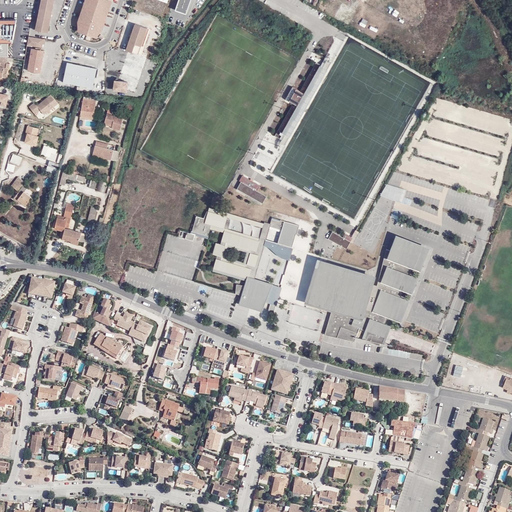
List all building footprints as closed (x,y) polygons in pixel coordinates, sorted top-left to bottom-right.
[(53,0),(41,0),(35,30),(47,33),(53,0)] [(97,36),(101,31),(112,2),(106,0),(85,0),(78,22),(78,29),(84,31),(83,34),(90,36),(91,34),(97,36)] [(173,0),(171,6),(182,8),(184,0),(173,0)] [(0,42),(8,42),(15,42),(15,19),(0,18),(0,42)] [(134,25),(128,43),(125,51),(131,53),(134,45),(140,47),(146,29),(134,25)] [(45,39),(43,39),(28,36),(26,45),(41,47),(42,44),(44,44),(45,39)] [(8,42),(0,42),(0,52),(8,54),(8,42)] [(43,51),(31,49),(27,71),(39,74),(43,51)] [(288,143),(325,65),(316,60),(302,89),(294,85),(286,101),(292,103),(276,137),(288,143)] [(92,89),(96,70),(67,63),(63,83),(92,89)] [(126,92),(127,83),(114,81),(113,91),(126,92)] [(0,93),(0,104),(5,106),(8,96),(0,93)] [(57,104),(50,95),(36,106),(34,103),(29,107),(35,114),(40,110),(44,115),(57,104)] [(94,117),(95,107),(82,105),(81,115),(94,117)] [(121,124),(122,119),(123,117),(119,116),(115,115),(112,114),(107,113),(106,117),(105,118),(104,122),(104,124),(107,125),(110,126),(112,126),(111,128),(119,130),(121,124)] [(38,136),(37,135),(39,128),(28,125),(26,134),(27,134),(25,142),(36,145),(38,136)] [(114,145),(97,141),(95,145),(114,149),(114,145)] [(44,145),(43,150),(41,154),(50,157),(52,152),(56,154),(57,150),(44,145)] [(95,145),(93,155),(111,159),(114,149),(95,145)] [(11,162),(20,165),(22,158),(13,155),(11,162)] [(48,172),(57,174),(59,164),(50,162),(48,172)] [(6,171),(14,173),(16,165),(8,163),(6,171)] [(77,179),(85,181),(86,177),(63,171),(60,183),(65,185),(67,178),(68,175),(77,177),(77,179)] [(262,202),(266,193),(257,190),(260,182),(242,175),(235,191),(262,202)] [(18,191),(25,182),(18,177),(11,186),(18,191)] [(90,180),(89,188),(95,189),(97,182),(90,180)] [(96,191),(105,193),(107,183),(98,181),(96,191)] [(403,201),(406,188),(388,183),(384,196),(403,201)] [(26,205),(32,197),(24,191),(22,194),(19,191),(14,198),(22,204),(23,203),(26,205)] [(84,211),(89,212),(91,205),(97,206),(99,198),(87,195),(84,211)] [(67,205),(66,212),(65,214),(71,216),(72,214),(74,207),(67,205)] [(88,222),(94,223),(96,207),(90,206),(88,222)] [(228,217),(207,212),(204,219),(197,217),(193,231),(193,232),(208,236),(211,226),(224,229),(228,217)] [(64,219),(58,218),(55,227),(65,229),(65,228),(65,226),(69,227),(71,218),(64,217),(64,219)] [(213,255),(217,256),(213,269),(248,279),(247,268),(222,261),(227,243),(252,250),(263,253),(265,246),(267,240),(271,227),(282,230),(278,244),(292,248),(296,235),(297,235),(300,226),(285,221),(272,218),(271,224),(265,223),(260,239),(225,229),(224,229),(225,230),(221,245),(216,243),(213,255)] [(86,234),(75,231),(65,228),(65,229),(64,230),(62,239),(71,241),(71,240),(79,242),(79,240),(84,242),(86,234)] [(353,242),(358,230),(355,228),(352,235),(345,232),(344,235),(332,230),(328,239),(347,247),(349,241),(353,242)] [(209,236),(208,236),(193,232),(193,231),(192,231),(191,234),(192,234),(195,235),(208,239),(209,236)] [(386,258),(420,269),(429,242),(395,231),(386,258)] [(290,261),(294,248),(292,248),(278,244),(267,240),(265,246),(266,247),(268,248),(269,249),(272,251),(274,252),(276,254),(278,255),(280,257),(282,259),(290,261)] [(241,295),(242,295),(243,295),(243,297),(244,299),(247,303),(252,305),(259,306),(261,306),(268,287),(254,283),(255,279),(263,253),(252,250),(247,268),(248,279),(245,286),(238,285),(237,285),(237,286),(236,294),(237,294),(240,295),(241,295)] [(377,271),(317,255),(304,301),(364,317),(377,271)] [(380,280),(411,292),(418,274),(386,263),(380,280)] [(51,299),(55,283),(31,278),(28,294),(51,299)] [(244,299),(243,297),(243,295),(239,306),(262,312),(266,303),(273,285),(255,279),(254,283),(268,287),(261,306),(259,306),(252,305),(247,303),(244,299)] [(70,300),(75,288),(65,285),(62,293),(66,294),(66,296),(68,297),(67,299),(70,300)] [(277,306),(282,288),(273,285),(266,303),(271,305),(269,312),(274,313),(276,306),(277,306)] [(371,311),(401,320),(409,297),(379,287),(371,311)] [(87,299),(82,298),(80,303),(83,305),(81,311),(78,310),(76,316),(86,320),(94,297),(88,295),(87,299)] [(102,296),(92,319),(110,326),(113,319),(106,317),(110,308),(107,307),(110,299),(102,296)] [(304,314),(305,316),(315,315),(315,309),(305,310),(305,305),(295,306),(296,314),(304,314)] [(27,316),(26,315),(27,310),(18,307),(17,311),(14,319),(16,319),(13,326),(23,329),(27,316)] [(117,325),(130,331),(134,322),(132,321),(134,316),(127,312),(124,317),(121,316),(118,321),(117,325)] [(83,326),(69,324),(68,329),(65,328),(64,330),(63,333),(62,337),(61,341),(65,342),(68,343),(72,345),(73,342),(74,339),(75,335),(76,332),(77,330),(82,331),(83,326)] [(169,340),(171,340),(168,344),(178,347),(182,335),(178,333),(180,329),(172,327),(171,331),(172,331),(169,340)] [(0,337),(0,336),(0,340),(5,342),(9,331),(3,329),(0,337)] [(101,334),(94,344),(108,353),(110,351),(117,355),(123,347),(118,343),(117,344),(101,334)] [(14,337),(10,339),(9,343),(26,349),(27,346),(20,344),(21,339),(14,337)] [(26,349),(9,343),(8,348),(12,349),(12,351),(20,353),(25,354),(26,349)] [(175,346),(168,344),(163,357),(174,361),(177,352),(173,351),(175,346)] [(204,349),(201,356),(210,358),(209,360),(213,362),(216,350),(213,348),(212,349),(206,347),(205,349),(204,349)] [(212,363),(224,366),(228,354),(225,353),(226,352),(216,349),(216,350),(213,362),(212,363)] [(64,353),(58,351),(57,354),(55,360),(60,362),(62,362),(69,365),(72,357),(64,354),(64,353)] [(55,360),(57,354),(52,352),(49,360),(60,363),(60,362),(55,360)] [(240,370),(248,373),(253,358),(248,357),(248,358),(239,356),(235,366),(241,368),(240,370)] [(265,380),(270,364),(260,361),(256,373),(252,372),(250,379),(254,380),(255,377),(265,380)] [(13,368),(15,364),(7,362),(4,374),(11,376),(15,377),(18,369),(13,368)] [(167,367),(158,364),(154,377),(163,380),(166,372),(165,372),(167,367)] [(460,378),(463,366),(456,364),(452,375),(460,378)] [(55,381),(56,371),(52,370),(52,366),(45,365),(44,369),(46,369),(44,379),(55,381)] [(98,378),(102,379),(105,372),(86,366),(82,376),(92,379),(93,378),(97,379),(98,378)] [(293,375),(278,370),(272,389),(287,394),(293,375)] [(107,375),(104,383),(108,385),(115,387),(123,390),(126,381),(111,376),(111,377),(107,375)] [(210,388),(218,389),(219,379),(215,378),(214,380),(193,377),(192,382),(201,383),(199,393),(210,395),(210,388)] [(511,378),(509,378),(508,379),(505,378),(502,387),(506,389),(505,392),(511,394),(511,378)] [(325,393),(328,394),(331,395),(334,385),(331,384),(327,383),(324,382),(323,386),(322,390),(321,392),(325,393)] [(81,391),(83,388),(72,383),(66,397),(76,401),(80,391),(81,391)] [(343,387),(343,385),(334,383),(334,385),(331,395),(330,397),(336,399),(342,400),(343,398),(345,391),(346,388),(343,387)] [(57,391),(60,392),(60,388),(53,386),(52,390),(39,389),(38,397),(48,400),(56,402),(57,391)] [(234,398),(241,400),(246,401),(249,391),(231,386),(228,396),(234,398)] [(366,405),(373,407),(373,395),(368,394),(369,391),(356,388),(354,399),(366,402),(366,405)] [(379,399),(404,402),(405,390),(379,388),(379,399)] [(263,407),(266,396),(249,391),(246,401),(250,402),(250,401),(252,402),(253,402),(253,403),(256,404),(255,405),(263,407)] [(1,393),(0,399),(0,407),(4,408),(5,404),(15,406),(17,396),(1,393)] [(116,408),(121,397),(113,394),(111,397),(108,396),(106,403),(116,408)] [(272,410),(282,413),(286,397),(276,395),(272,410)] [(164,412),(163,417),(167,419),(174,421),(179,405),(166,401),(162,400),(159,410),(164,412)] [(132,409),(125,406),(120,417),(127,420),(132,409)] [(214,421),(228,426),(231,418),(230,418),(231,414),(222,411),(221,412),(217,411),(214,421)] [(318,424),(318,427),(322,428),(322,427),(324,419),(321,417),(321,414),(314,412),(311,422),(318,424)] [(364,418),(364,415),(352,413),(351,420),(354,421),(353,424),(366,426),(367,418),(364,418)] [(339,419),(325,416),(324,419),(322,427),(330,429),(328,437),(334,438),(338,425),(337,425),(339,419)] [(479,430),(475,429),(474,432),(478,433),(482,434),(483,431),(486,432),(490,433),(491,429),(494,421),(483,418),(479,430)] [(406,431),(405,437),(412,439),(414,428),(415,423),(396,421),(395,426),(393,436),(400,437),(401,430),(406,431)] [(0,425),(0,454),(7,456),(8,456),(12,427),(0,425)] [(221,436),(216,434),(217,431),(209,429),(208,432),(210,433),(208,439),(211,440),(209,448),(218,450),(221,436)] [(82,448),(84,442),(85,441),(85,439),(81,438),(83,432),(77,430),(76,430),(75,433),(74,437),(73,440),(75,441),(77,442),(80,443),(79,447),(82,448)] [(92,435),(87,433),(85,439),(85,441),(94,444),(95,440),(100,442),(103,433),(93,430),(92,435)] [(358,434),(341,431),(339,442),(344,443),(345,442),(360,444),(362,435),(358,434)] [(55,440),(48,439),(48,440),(47,446),(54,447),(53,452),(60,454),(64,435),(56,433),(55,440)] [(471,446),(470,450),(473,451),(477,452),(478,449),(482,450),(484,451),(486,446),(489,437),(485,435),(482,434),(478,433),(476,442),(474,447),(471,446)] [(39,450),(40,450),(42,439),(43,434),(36,434),(35,437),(33,436),(30,454),(37,456),(39,450)] [(112,434),(108,434),(107,445),(111,445),(115,443),(120,445),(121,443),(129,447),(131,442),(116,434),(115,435),(112,435),(112,434)] [(391,451),(410,454),(411,445),(402,444),(402,442),(392,440),(391,451)] [(242,454),(245,444),(233,441),(230,454),(234,455),(234,452),(242,454)] [(281,460),(280,465),(288,466),(290,458),(291,454),(276,451),(275,456),(279,457),(281,460)] [(473,451),(468,465),(460,462),(459,466),(467,468),(472,470),(473,466),(476,467),(479,468),(480,464),(483,454),(481,454),(477,452),(473,451)] [(211,471),(215,473),(217,467),(213,465),(215,460),(202,455),(199,465),(211,470),(211,471)] [(310,459),(307,458),(306,457),(302,456),(300,469),(315,472),(316,463),(312,462),(312,460),(310,459)] [(124,471),(128,471),(129,463),(125,463),(125,458),(112,457),(112,465),(115,465),(115,468),(124,469),(124,471)] [(135,468),(150,470),(150,462),(147,462),(147,459),(136,457),(135,468)] [(103,467),(107,467),(107,459),(103,459),(103,461),(88,461),(88,473),(103,473),(103,467)] [(239,468),(240,465),(228,460),(222,477),(233,481),(237,468),(239,468)] [(79,469),(84,469),(83,463),(78,463),(78,464),(77,463),(68,465),(70,473),(76,471),(79,471),(79,469)] [(174,467),(155,465),(154,475),(158,475),(169,476),(172,477),(174,467)] [(333,477),(344,479),(346,469),(341,468),(335,467),(335,469),(331,468),(330,475),(333,475),(333,477)] [(463,482),(460,481),(458,485),(461,486),(465,487),(466,483),(473,485),(476,477),(477,472),(475,471),(472,470),(467,468),(463,482)] [(396,483),(399,476),(388,472),(386,478),(385,477),(382,487),(392,490),(394,483),(396,483)] [(197,480),(196,478),(183,474),(180,484),(195,488),(197,480)] [(302,482),(302,478),(296,477),(293,493),(310,496),(312,487),(305,486),(305,484),(303,484),(303,482),(302,482)] [(284,480),(274,478),(273,481),(272,487),(283,488),(284,480)] [(204,483),(203,482),(197,480),(195,488),(202,490),(204,483)] [(233,491),(234,487),(225,484),(224,488),(216,485),(212,495),(226,499),(230,490),(233,491)] [(457,497),(454,496),(453,500),(460,502),(461,499),(466,500),(468,501),(469,496),(472,489),(465,487),(461,486),(457,497)] [(271,496),(281,497),(283,488),(272,487),(271,492),(271,496)] [(495,501),(498,502),(497,505),(507,509),(508,505),(505,504),(508,495),(510,491),(499,487),(497,494),(496,497),(495,501)] [(321,491),(320,495),(316,494),(314,502),(317,503),(318,500),(323,501),(323,503),(328,504),(329,503),(334,504),(337,493),(329,491),(329,492),(327,491),(327,493),(321,491)] [(388,511),(392,495),(384,493),(384,497),(379,496),(378,505),(379,505),(377,511),(388,511)] [(453,508),(451,511),(462,511),(463,511),(464,507),(462,506),(463,503),(460,502),(453,500),(449,498),(447,504),(450,505),(450,507),(453,508)] [(96,511),(100,511),(101,505),(98,504),(98,505),(89,503),(89,504),(86,503),(85,505),(79,504),(77,511),(82,511),(96,511)] [(275,507),(275,505),(265,503),(263,511),(273,511),(274,510),(275,510),(274,511),(275,511),(277,507),(275,507)]
